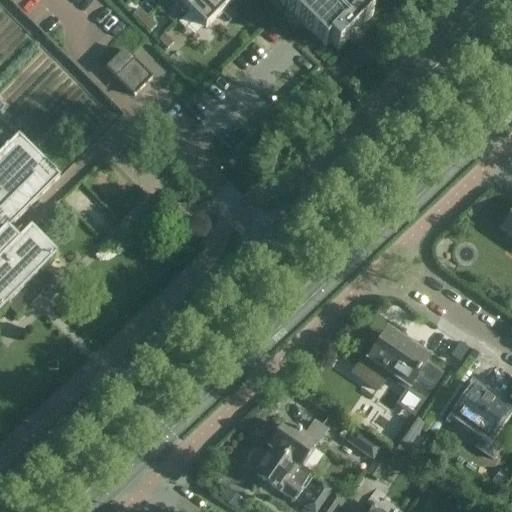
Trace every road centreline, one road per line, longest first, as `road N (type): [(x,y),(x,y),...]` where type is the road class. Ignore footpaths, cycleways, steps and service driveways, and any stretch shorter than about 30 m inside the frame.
road 1 (secondary): [(511,0),(440,79),(0,493)]
road 2 (secondary): [(134,465),(511,103)]
